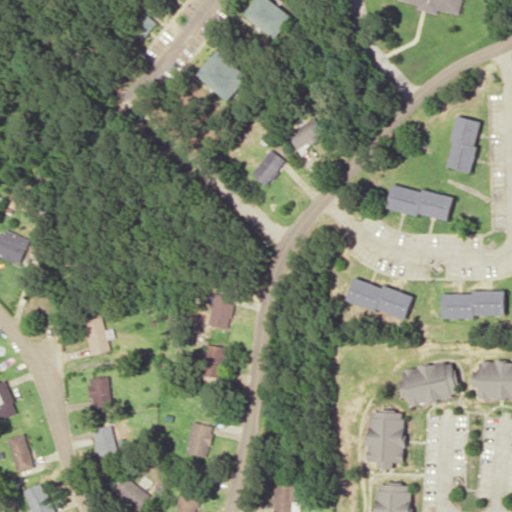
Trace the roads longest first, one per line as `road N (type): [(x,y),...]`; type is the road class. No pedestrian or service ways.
road 1 (residential): [(511,41),(448,71),(399,116),(289,247),(270,289),(232,511)]
road 2 (residential): [(94,511),(27,340),(0,314)]
road 3 (residential): [(126,102),(289,247)]
road 4 (residential): [(126,102),(212,0)]
